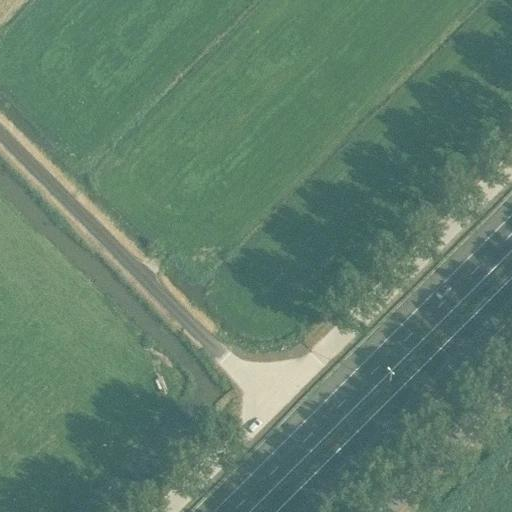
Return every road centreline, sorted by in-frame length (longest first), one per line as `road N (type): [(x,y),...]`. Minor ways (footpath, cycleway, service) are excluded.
road 1 (motorway): [(511,234),(233,511)]
road 2 (unclassified): [(270,401),(0,135)]
road 3 (unclassified): [(270,401),(511,163)]
road 4 (motorway): [(300,511),(511,300)]
road 5 (unclassified): [(382,511),(511,383)]
road 6 (unclassified): [(160,511),(270,401)]
